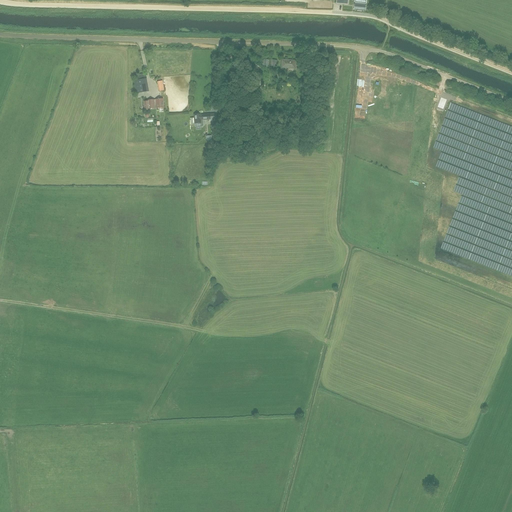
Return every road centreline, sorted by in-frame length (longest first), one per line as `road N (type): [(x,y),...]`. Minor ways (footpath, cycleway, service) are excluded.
road 1 (track): [(511,72),(368,15),(0,1)]
road 2 (unclassified): [(0,34),(365,48),(511,102)]
road 3 (track): [(198,330),(0,299)]
